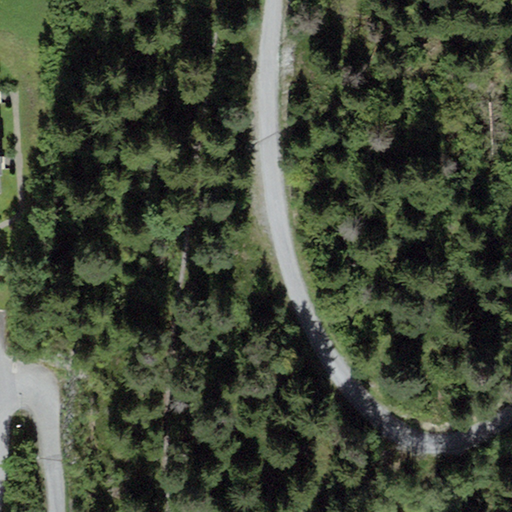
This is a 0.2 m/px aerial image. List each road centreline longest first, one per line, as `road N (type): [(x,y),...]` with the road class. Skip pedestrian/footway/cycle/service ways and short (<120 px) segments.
road 1 (track): [(273,0),(268,109),(282,236),(298,298),(331,361),(373,415),(414,442),(461,439),(511,411)]
road 2 (track): [(54,511),(46,418),(26,391),(0,377)]
